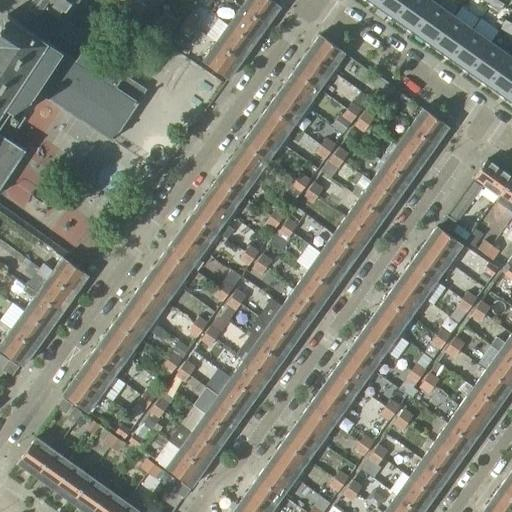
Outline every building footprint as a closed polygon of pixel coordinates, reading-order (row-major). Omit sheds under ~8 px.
[(42,5),(66,21),(79,0),(32,0),(30,4),(31,7),(36,10),(39,9),(42,5)] [(124,5),(131,10),(137,1),(135,0),(111,0),(122,7),(124,5)] [(131,10),(150,23),(156,14),(162,6),(153,0),(138,0),(137,1),(131,10)] [(270,0),(246,0),(241,8),(266,26),(280,7),(270,0)] [(380,0),(376,6),(395,20),(408,0),(380,0)] [(408,0),(395,20),(413,33),(435,3),(430,0),(408,0)] [(496,0),(491,0),(488,6),(498,12),(503,4),(496,0)] [(413,33),(432,46),(453,16),(435,3),(413,33)] [(241,8),(228,25),(254,43),(266,26),(241,8)] [(156,14),(150,23),(168,36),(178,22),(166,13),(162,18),(156,14)] [(189,13),(184,20),(194,27),(199,20),(189,13)] [(0,188),(25,150),(10,140),(25,117),(20,114),(36,90),(113,140),(146,89),(109,65),(87,50),(84,48),(83,50),(77,59),(76,61),(61,51),(62,50),(21,24),(7,15),(0,25),(0,188)] [(432,46),(450,59),(472,29),(453,16),(432,46)] [(194,27),(184,20),(179,28),(189,35),(194,27)] [(501,29),(510,34),(511,31),(511,24),(506,21),(501,29)] [(228,25),(216,43),(241,61),(254,43),(228,25)] [(450,59),(469,73),(490,42),(472,29),(450,59)] [(319,35),(306,53),(334,73),(339,66),(336,64),(344,53),(319,35)] [(135,66),(152,77),(169,51),(153,40),(135,66)] [(469,73),(488,86),(509,56),(490,42),(469,73)] [(241,61),(216,43),(203,61),(228,79),(241,61)] [(306,53),(293,71),(303,79),(318,89),(326,78),(329,81),(334,73),(306,53)] [(488,86),(506,99),(511,90),(511,57),(509,56),(488,86)] [(293,71),(281,89),(309,109),(314,102),(310,100),(318,89),(303,79),(293,71)] [(374,74),(373,74),(367,82),(375,88),(380,82),(380,78),(374,74)] [(383,85),(379,91),(387,96),(393,88),(387,83),(384,84),(383,84),(383,85)] [(281,89),(267,107),(293,125),(300,114),(303,116),(309,109),(281,89)] [(351,102),(346,109),(355,116),(369,97),(361,92),(353,102),(356,104),(355,105),(351,102)] [(267,107),(255,125),(283,145),(288,138),(285,135),(293,125),(267,107)] [(332,126),(333,127),(343,134),(350,123),(355,116),(346,109),(341,116),(339,115),(332,126)] [(422,109),(410,126),(435,144),(448,127),(422,109)] [(364,111),(359,118),(368,125),(373,118),(364,111)] [(368,125),(359,118),(354,125),(363,132),(368,125)] [(245,138),(242,143),(267,161),(275,150),(278,153),(283,145),(255,125),(245,138)] [(410,126),(397,144),(422,163),(435,144),(410,126)] [(325,138),(320,145),(329,152),(335,145),(325,138)] [(386,151),(379,161),(408,183),(422,163),(397,144),(396,145),(391,141),(385,150),(386,151)] [(242,143),(229,161),(258,181),(263,174),(259,171),(267,161),(242,143)] [(329,152),(320,145),(315,152),(324,159),(329,152)] [(338,147),(333,154),(343,161),(348,154),(338,147)] [(343,161),(333,154),(328,161),(337,168),(343,161)] [(473,178),(498,196),(511,177),(487,159),(481,167),(480,167),(478,170),(479,170),(473,178)] [(229,161),(216,179),(241,197),(249,186),(252,188),(258,181),(229,161)] [(373,170),(376,172),(370,181),(397,199),(408,183),(379,161),(373,170)] [(300,173),(295,181),(304,187),(309,180),(300,173)] [(504,211),(511,216),(511,215),(511,176),(511,177),(498,196),(496,199),(507,207),(504,211)] [(216,179),(204,196),(233,216),(237,210),(234,207),(241,197),(216,179)] [(304,187),(295,181),(291,186),(290,188),(298,193),(299,194),(304,187)] [(351,193),(358,198),(384,217),(397,199),(370,181),(364,189),(357,185),(351,193)] [(474,181),(450,213),(459,220),(483,187),(474,181)] [(298,193),(290,188),(291,186),(287,183),(278,196),(290,205),(291,205),(294,202),(299,194),(298,193)] [(313,183),(308,189),(318,196),(323,189),(313,183)] [(318,196),(308,189),(303,197),(312,204),(318,196)] [(204,196),(191,214),(216,232),(223,222),(227,224),(233,216),(204,196)] [(358,198),(345,217),(370,235),(384,217),(358,198)] [(274,209),(269,216),(278,223),(284,216),(274,209)] [(191,214),(178,232),(206,253),(212,245),(208,243),(216,232),(191,214)] [(278,223),(269,216),(264,223),(274,230),(278,223)] [(446,216),(440,224),(448,230),(454,222),(446,216)] [(345,217),(333,233),(359,252),(370,235),(345,217)] [(287,218),(282,225),(291,232),(296,224),(287,218)] [(291,232),(282,225),(277,232),(277,233),(285,238),(286,239),(291,232)] [(454,232),(466,241),(471,233),(467,231),(463,228),(458,225),(454,232)] [(436,226),(423,244),(452,265),(456,258),(453,255),(461,245),(436,226)] [(471,233),(466,241),(475,246),(483,235),(474,229),(471,233)] [(178,232),(166,249),(191,267),(198,257),(201,260),(206,253),(178,232)] [(278,249),(285,238),(277,233),(270,243),(278,249)] [(333,233),(319,252),(345,271),(359,252),(333,233)] [(477,249),(484,254),(490,246),(483,241),(477,249)] [(310,243),(298,259),(308,266),(319,250),(310,243)] [(423,244),(411,262),(436,280),(443,270),(445,272),(450,265),(451,266),(452,265),(423,244)] [(248,245),(243,252),(253,259),(258,251),(248,245)] [(490,246),(484,254),(491,260),(497,251),(490,246)] [(152,268),(181,289),(187,281),(183,278),(190,268),(191,267),(166,249),(152,268)] [(253,259),(243,252),(239,259),(248,266),(253,259)] [(319,252),(307,269),(333,288),(345,271),(319,252)] [(261,254),(256,261),(266,268),(271,261),(261,254)] [(43,264),(39,270),(74,295),(88,275),(61,256),(51,270),(43,264)] [(266,268),(256,261),(249,272),(246,271),(241,278),(254,287),(259,280),(258,279),(266,268)] [(411,262),(397,280),(426,300),(431,294),(427,291),(436,280),(411,262)] [(482,270),(491,276),(497,269),(487,262),(482,270)] [(152,268),(139,286),(164,304),(172,294),(176,296),(181,289),(152,268)] [(307,269),(294,287),(320,306),(333,288),(307,269)] [(44,280),(34,293),(62,312),(74,295),(39,270),(36,274),(44,280)] [(230,270),(218,288),(227,294),(240,277),(230,270)] [(397,280),(385,298),(410,316),(417,306),(421,308),(426,300),(397,280)] [(127,303),(156,325),(162,317),(158,314),(164,304),(139,286),(129,300),(127,303)] [(31,297),(22,310),(24,312),(49,330),(62,312),(34,293),(26,287),(23,291),(31,297)] [(303,321),(307,324),(320,306),(303,294),(294,287),(288,296),(281,306),(303,321)] [(227,294),(218,288),(213,295),(222,302),(227,294)] [(235,290),(230,297),(240,304),(245,297),(235,290)] [(466,292),(461,299),(470,306),(475,299),(466,292)] [(240,304),(230,297),(225,304),(226,305),(220,314),(228,320),(234,311),(235,311),(240,304)] [(385,298),(372,317),(399,336),(400,337),(405,330),(402,327),(410,316),(385,298)] [(470,306),(461,299),(456,306),(466,312),(470,306)] [(480,301),(475,308),(484,315),(489,308),(480,301)] [(10,331),(35,349),(49,330),(24,312),(22,310),(13,304),(12,303),(0,319),(0,321),(11,329),(10,331)] [(127,303),(114,322),(139,339),(146,330),(150,332),(159,338),(164,331),(159,327),(156,325),(127,303)] [(281,306),(269,323),(295,341),(307,324),(281,306)] [(484,315),(475,308),(470,315),(479,322),(484,315)] [(197,316),(192,324),(201,331),(207,323),(197,316)] [(372,317),(359,334),(384,353),(392,341),(394,344),(399,336),(372,317)] [(114,322),(101,340),(129,360),(135,353),(132,350),(139,339),(114,322)] [(295,341),(269,323),(263,331),(256,342),(281,360),(295,341)] [(201,331),(192,324),(187,330),(196,337),(201,331)] [(210,326),(205,333),(214,340),(219,333),(210,326)] [(441,327),(435,335),(445,342),(450,334),(441,327)] [(35,349),(10,331),(0,344),(0,349),(23,366),(35,349)] [(214,340),(205,333),(200,340),(209,346),(214,340)] [(359,334),(346,352),(374,372),(379,365),(376,363),(384,353),(359,334)] [(498,351),(511,361),(511,334),(504,343),(497,339),(495,337),(489,346),(491,347),(498,352),(498,351)] [(430,343),(439,350),(439,349),(445,342),(435,335),(430,342),(430,343)] [(236,355),(243,360),(269,378),(281,360),(256,342),(248,337),(236,355)] [(454,337),(449,344),(458,351),(463,344),(454,337)] [(98,343),(88,358),(113,376),(121,365),(124,367),(129,360),(101,340),(98,343)] [(179,342),(167,360),(176,366),(181,359),(189,348),(179,342)] [(458,351),(449,344),(444,351),(453,358),(458,351)] [(511,361),(498,351),(498,352),(486,369),(511,388),(511,386),(511,361)] [(192,352),(179,369),(188,375),(201,358),(192,352)] [(374,372),(346,352),(333,370),(358,388),(366,377),(369,380),(374,372)] [(415,364),(410,371),(419,377),(425,370),(432,359),(423,352),(415,364)] [(0,373),(3,369),(9,361),(0,354),(0,373)] [(88,358),(75,375),(101,394),(104,396),(109,388),(106,386),(113,377),(113,376),(88,358)] [(176,366),(167,360),(161,367),(162,367),(155,377),(163,384),(176,366)] [(243,360),(230,378),(256,396),(269,378),(243,360)] [(18,367),(9,361),(3,369),(11,375),(12,375),(18,367)] [(436,363),(430,371),(437,375),(442,368),(436,363)] [(174,376),(183,383),(188,375),(179,369),(174,376)] [(486,369),(472,387),(498,406),(511,388),(486,369)] [(321,388),(348,408),(349,408),(354,401),(351,399),(358,388),(333,370),(321,388)] [(419,377),(410,371),(405,378),(414,384),(419,377)] [(428,373),(423,380),(433,387),(438,380),(428,373)] [(104,396),(101,394),(75,375),(62,394),(88,412),(96,401),(99,403),(104,396)] [(230,378),(217,395),(243,413),(256,396),(230,378)] [(433,387),(423,380),(418,387),(428,394),(433,387)] [(466,397),(460,405),(485,423),(498,406),(472,387),(472,388),(464,382),(458,391),(466,397)] [(167,386),(153,405),(163,412),(176,393),(167,386)] [(321,388),(308,406),(332,424),(340,413),(343,415),(348,408),(321,388)] [(146,389),(141,396),(150,403),(155,395),(146,389)] [(217,395),(205,413),(230,432),(243,413),(217,395)] [(136,403),(136,404),(145,410),(150,403),(141,396),(136,403)] [(72,405),(64,399),(58,408),(66,413),(72,405)] [(389,400),(384,407),(394,413),(399,406),(389,400)] [(163,412),(153,405),(149,411),(158,418),(163,412)] [(460,405),(447,423),(473,441),(485,423),(460,405)] [(308,406),(295,424),(323,444),(328,437),(325,434),(332,424),(308,406)] [(394,413),(384,407),(379,414),(389,420),(394,413)] [(74,408),(66,419),(73,424),(81,412),(74,408)] [(403,409),(398,416),(407,423),(412,416),(403,409)] [(137,420),(129,414),(127,413),(119,424),(121,424),(115,432),(124,438),(137,420)] [(141,424),(150,430),(151,431),(159,420),(149,413),(141,424)] [(204,413),(191,431),(217,449),(230,432),(205,413),(204,413)] [(407,423),(398,416),(393,423),(402,430),(407,423)] [(91,420),(84,429),(92,435),(99,425),(91,420)] [(141,423),(126,444),(135,451),(150,430),(141,424),(141,423)] [(447,423),(434,441),(460,460),(473,441),(447,423)] [(295,424),(282,442),(307,459),(315,449),(318,451),(323,444),(295,424)] [(394,437),(396,434),(390,429),(387,432),(394,437)] [(191,431),(179,449),(205,467),(217,449),(191,431)] [(103,442),(110,447),(117,438),(109,433),(103,442)] [(364,435),(359,442),(368,449),(373,442),(364,435)] [(17,463),(36,476),(54,451),(36,437),(17,463)] [(117,438),(110,447),(117,453),(122,447),(132,454),(135,451),(126,444),(117,438)] [(434,441),(421,459),(447,477),(460,460),(434,441)] [(205,467),(179,449),(168,442),(155,460),(191,486),(205,467)] [(282,442),(269,460),(297,480),(303,473),(299,470),(307,459),(282,442)] [(368,449),(359,442),(354,449),(363,456),(368,449)] [(378,444),(372,451),(382,458),(387,451),(378,444)] [(36,476),(53,489),(72,463),(54,451),(36,476)] [(360,470),(367,474),(373,478),(380,468),(376,465),(382,458),(372,451),(367,459),(368,459),(364,464),(360,470)] [(139,468),(147,473),(153,464),(146,458),(139,468)] [(421,460),(415,468),(409,476),(435,494),(447,477),(421,459),(421,460)] [(269,460),(256,478),(281,495),(289,485),(292,487),(297,480),(269,460)] [(53,489),(71,502),(89,476),(72,463),(53,489)] [(153,464),(147,473),(154,478),(160,469),(153,464)] [(338,471),(333,478),(342,484),(348,478),(338,471)] [(511,472),(510,471),(497,490),(511,500),(511,472)] [(71,502),(85,511),(91,511),(108,489),(89,476),(71,502)] [(409,476),(395,495),(418,511),(422,511),(435,494),(409,476)] [(256,478),(243,496),(265,511),(274,511),(277,509),(273,506),(281,495),(256,478)] [(342,484),(333,478),(328,485),(337,492),(342,484)] [(352,480),(347,487),(356,494),(361,487),(352,480)] [(174,491),(182,497),(183,497),(189,489),(180,483),(174,491)] [(347,487),(342,494),(351,501),(356,494),(347,487)] [(91,511),(117,511),(125,502),(108,489),(91,511)] [(485,506),(493,511),(511,511),(511,500),(497,490),(485,506)] [(418,511),(395,495),(383,511),(418,511)] [(265,511),(243,496),(231,511),(265,511)] [(320,497),(309,511),(322,511),(329,503),(320,497)] [(117,511),(139,511),(125,502),(117,511)]
